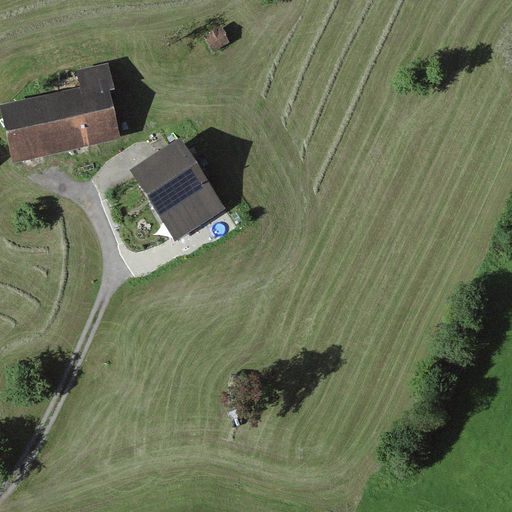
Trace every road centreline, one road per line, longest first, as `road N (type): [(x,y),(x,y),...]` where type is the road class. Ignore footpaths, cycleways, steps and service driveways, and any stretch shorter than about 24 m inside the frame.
road 1 (track): [(0,157),(11,175),(84,202),(114,250),(72,375),(0,498)]
road 2 (track): [(65,511),(205,481),(264,501),(362,511)]
